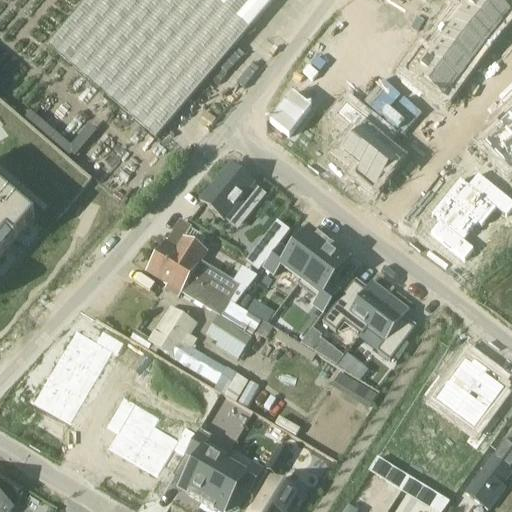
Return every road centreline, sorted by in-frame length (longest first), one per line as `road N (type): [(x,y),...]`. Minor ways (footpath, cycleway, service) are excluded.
road 1 (unclassified): [(0,378),(232,121)]
road 2 (residential): [(511,65),(368,238)]
road 3 (residential): [(368,238),(511,348)]
road 4 (residential): [(232,121),(368,238)]
road 5 (unclassified): [(232,121),(330,0)]
